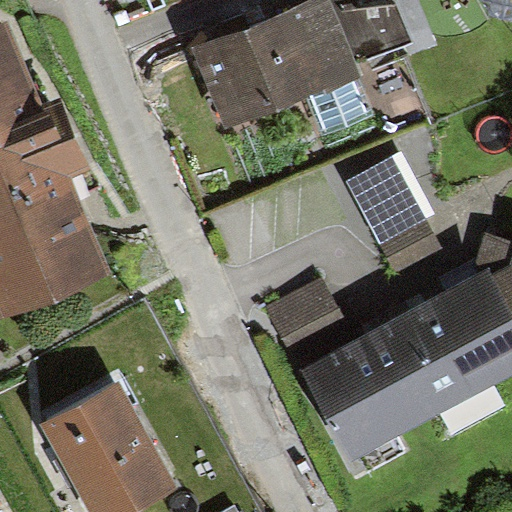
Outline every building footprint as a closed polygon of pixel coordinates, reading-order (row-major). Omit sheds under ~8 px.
[(326,0),(320,0),(198,48),(228,125),(356,74),(326,0)] [(10,29),(0,32),(0,305),(6,320),(114,277),(70,168),(90,160),(64,95),(40,104),(10,29)] [(420,220),(378,241),(393,271),(435,250),(420,220)] [(346,460),(511,369),(511,229),(489,256),(348,333),(297,360),(293,363),(346,460)] [(320,282),(269,309),(297,360),(348,333),(320,282)] [(121,380),(41,423),(89,511),(127,511),(177,485),(121,380)]
